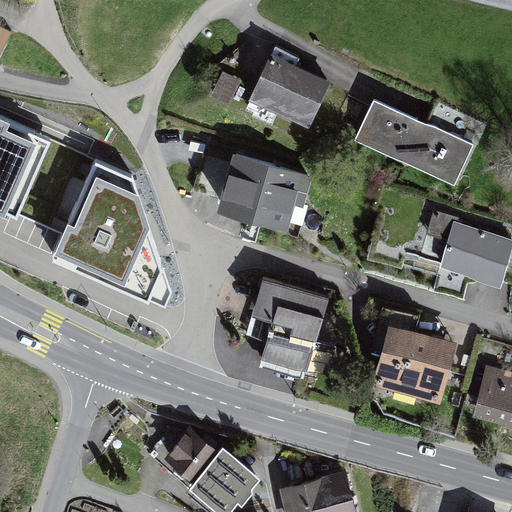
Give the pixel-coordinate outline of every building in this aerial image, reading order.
[(0,53),(11,31),(0,25),(0,53)] [(331,80),(270,51),(249,97),(310,125),(331,80)] [(241,79),(222,70),(210,96),(229,105),(241,79)] [(474,143),(374,96),(354,138),(455,185),(474,143)] [(47,142),(0,121),(0,216),(12,222),(47,142)] [(312,173),(233,149),(216,205),(287,226),(295,200),(303,203),(312,173)] [(200,191),(217,196),(227,163),(210,158),(200,191)] [(132,175),(96,159),(52,258),(65,264),(138,297),(165,309),(172,293),(147,220),(132,175)] [(511,248),(511,236),(458,220),(460,216),(434,208),(427,231),(447,238),(439,264),(501,283),(511,248)] [(331,295),(263,274),(251,310),(272,317),(257,363),(305,378),(308,368),(322,372),(326,362),(328,362),(334,345),(317,340),(331,295)] [(420,313),(382,303),(371,346),(380,349),(371,382),(440,401),(457,338),(416,328),(420,313)] [(511,370),(486,364),(473,414),(511,423),(511,370)] [(187,484),(219,447),(189,422),(182,430),(170,427),(148,452),(187,484)] [(261,474),(223,442),(219,447),(187,484),(185,486),(215,511),(222,511),(224,511),(226,511),(238,499),(242,502),(253,488),(252,484),(261,474)] [(357,511),(346,467),(280,484),(286,511),(357,511)]
